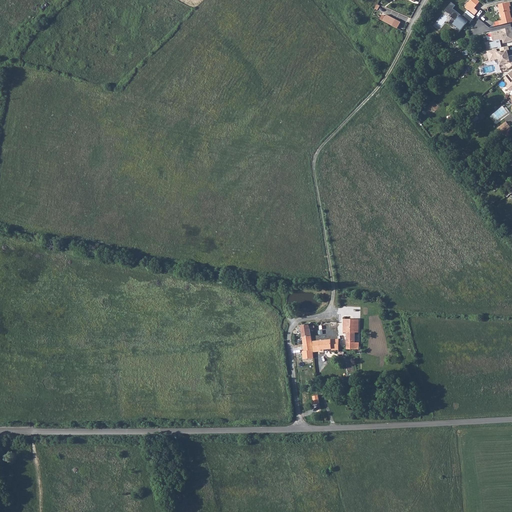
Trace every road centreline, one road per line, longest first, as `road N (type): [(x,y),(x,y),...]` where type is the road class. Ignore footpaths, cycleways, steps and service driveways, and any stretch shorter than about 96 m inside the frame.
road 1 (unclassified): [(299,428),(289,335),(297,321),(328,310),(333,287),(315,156),(384,79),(426,0)]
road 2 (unclassified): [(299,428),(0,431)]
road 3 (unclassified): [(511,420),(299,428)]
